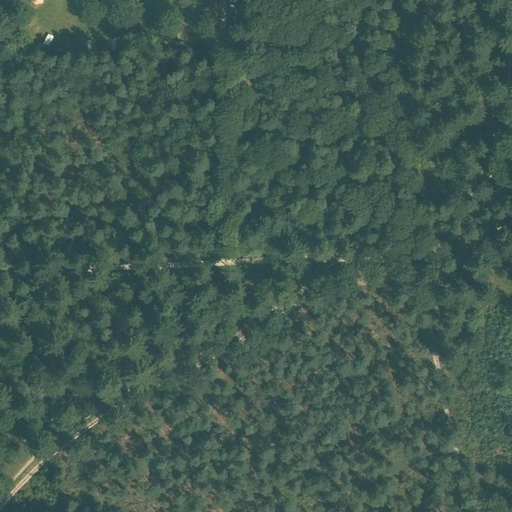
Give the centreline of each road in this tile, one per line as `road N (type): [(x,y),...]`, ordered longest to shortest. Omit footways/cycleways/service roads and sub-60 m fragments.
road 1 (track): [(0,273),(428,253)]
road 2 (track): [(0,502),(70,436),(280,314),(346,259)]
road 3 (unknown): [(0,285),(32,296),(139,280),(178,287),(267,275),(314,280)]
road 4 (track): [(222,258),(218,0)]
road 5 (track): [(495,511),(460,468),(419,277)]
road 6 (track): [(319,288),(419,277),(428,253),(511,178)]
